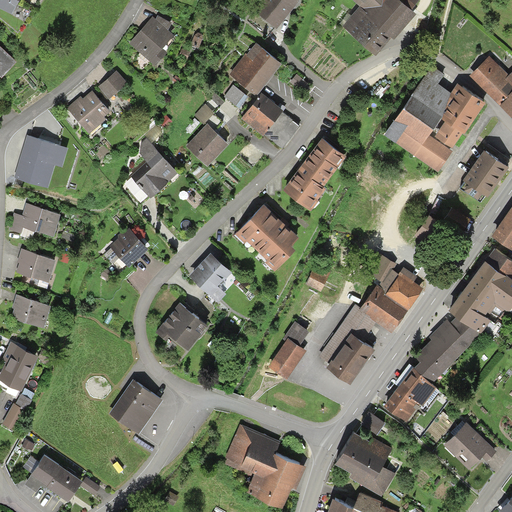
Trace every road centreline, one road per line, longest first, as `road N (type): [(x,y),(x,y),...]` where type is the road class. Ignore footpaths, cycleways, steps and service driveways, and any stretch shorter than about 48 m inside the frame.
road 1 (residential): [(195,397),(167,385),(148,364),(138,335),(141,304),(168,267),(274,170),(348,79),(382,59),(428,51),(462,72),(511,126)]
road 2 (secondary): [(331,445),(511,189)]
road 3 (residential): [(0,138),(99,56),(136,0)]
road 4 (track): [(449,169),(402,201),(391,237),(367,244),(343,303)]
road 5 (residential): [(103,511),(150,471),(195,397)]
road 6 (residential): [(195,397),(259,413),(331,445)]
